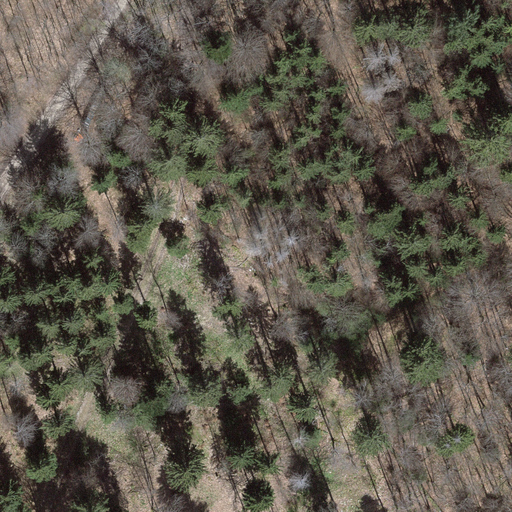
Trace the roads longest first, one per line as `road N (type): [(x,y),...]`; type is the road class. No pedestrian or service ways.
road 1 (track): [(186,0),(179,200),(36,511)]
road 2 (track): [(0,206),(122,0)]
